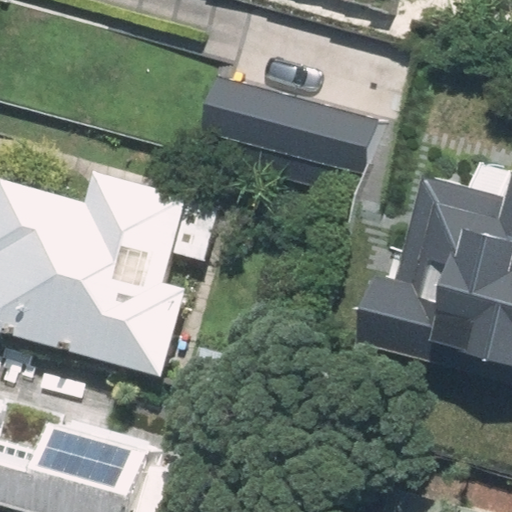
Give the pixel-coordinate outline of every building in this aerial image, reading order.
[(236,72),(220,128),(373,173),(389,118),(236,72)] [(183,279),(198,227),(207,194),(114,168),(105,200),(34,180),(20,176),(0,245),(0,246),(14,251),(0,298),(0,323),(182,375),(207,286),(183,279)] [(511,194),(445,175),(420,260),(415,276),(404,273),(385,339),(511,375),(511,194)] [(211,511),(221,479),(169,465),(175,446),(0,395),(0,511),(211,511)] [(496,511),(451,500),(447,511),(437,511),(425,508),(423,511),(496,511)]
